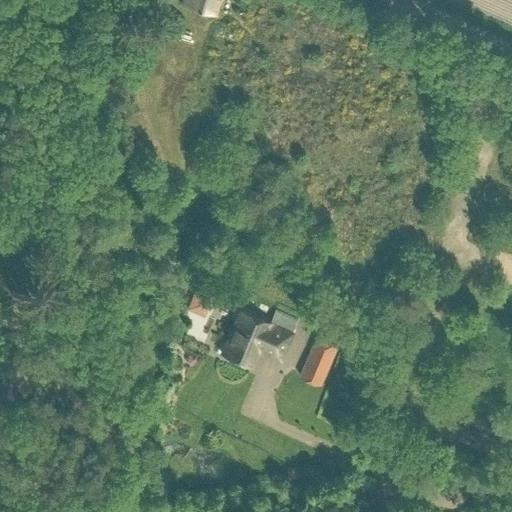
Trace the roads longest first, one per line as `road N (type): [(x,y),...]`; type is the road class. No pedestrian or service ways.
road 1 (track): [(89,0),(101,89),(164,344),(94,511)]
road 2 (track): [(384,487),(245,511)]
road 3 (unclassified): [(511,489),(384,487)]
